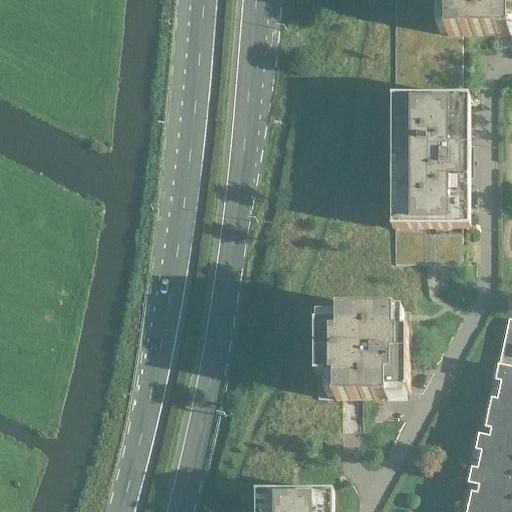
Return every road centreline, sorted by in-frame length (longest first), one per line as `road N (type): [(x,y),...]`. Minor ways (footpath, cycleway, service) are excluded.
road 1 (primary): [(199,0),(161,324),(118,511)]
road 2 (primary): [(180,511),(226,312),(254,0)]
road 3 (residential): [(387,490),(487,289),(488,70)]
